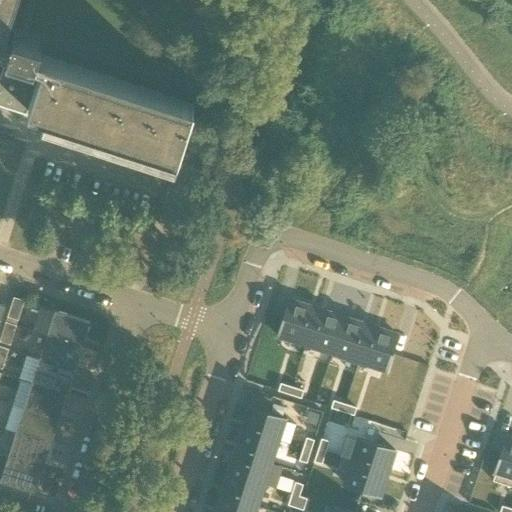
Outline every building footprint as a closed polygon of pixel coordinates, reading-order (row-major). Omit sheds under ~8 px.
[(0,0),(0,78),(34,89),(27,112),(17,109),(17,110),(178,162),(179,161),(175,160),(193,103),(192,103),(192,104),(37,54),(41,42),(14,33),(10,45),(2,43),(15,0),(0,0)] [(279,280),(267,321),(296,331),(308,289),(279,280)] [(308,289),(296,331),(323,339),(326,327),(335,297),(308,289)] [(8,317),(18,320),(24,301),(14,297),(8,317)] [(326,327),(323,339),(349,347),(361,305),(335,297),(326,327)] [(361,305),(349,347),(379,355),(392,315),(361,305)] [(47,336),(82,347),(90,322),(55,311),(47,336)] [(0,340),(0,341),(10,344),(16,325),(6,322),(0,340)] [(74,371),(82,347),(47,336),(40,360),(74,371)] [(0,367),(2,368),(9,349),(0,346),(0,367)] [(32,384),(66,395),(74,371),(40,360),(32,384)] [(272,369),(269,375),(280,379),(283,372),(272,369)] [(280,379),(292,383),(295,376),(283,372),(280,379)] [(58,419),(66,395),(32,384),(24,408),(58,419)] [(325,385),(323,392),(334,396),(336,389),(325,385)] [(335,396),(334,396),(346,400),(348,392),(336,389),(335,396)] [(239,391),(231,416),(269,428),(277,403),(239,391)] [(16,432),(51,443),(58,419),(24,408),(16,432)] [(231,416),(225,438),(263,451),(269,428),(231,416)] [(299,424),(295,435),(302,438),(305,425),(299,424)] [(349,425),(341,450),(381,462),(388,437),(349,425)] [(313,428),(309,440),(317,443),(320,430),(313,428)] [(43,467),(51,443),(16,432),(8,456),(43,467)] [(295,435),(291,447),(299,450),(302,438),(295,435)] [(225,438),(217,460),(257,473),(263,451),(225,438)] [(496,476),(511,480),(511,440),(508,439),(496,476)] [(309,440),(305,452),(313,454),(317,443),(309,440)] [(341,450),(333,475),(374,487),(381,462),(341,450)] [(43,467),(8,456),(0,453),(0,480),(35,492),(43,467)] [(217,460),(210,484),(249,495),(257,473),(217,460)] [(288,470),(284,482),(291,484),(295,473),(288,470)] [(284,482),(280,493),(287,495),(289,490),(291,484),(284,482)] [(210,484),(204,506),(223,511),(244,511),(249,495),(210,484)] [(289,490),(287,495),(296,499),(299,485),(291,484),(289,490)] [(328,493),(322,511),(365,511),(368,505),(328,493)]
